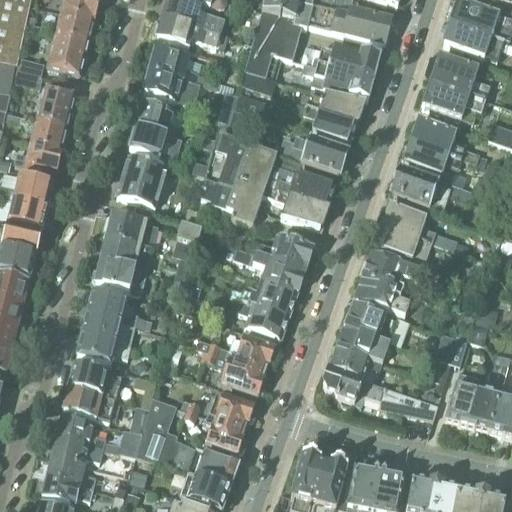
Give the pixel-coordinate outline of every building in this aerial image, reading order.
[(0,0),(0,68),(16,72),(24,34),(27,23),(31,0),(0,0)] [(63,0),(59,19),(92,27),(94,28),(100,3),(86,0),(63,0)] [(222,0),(176,0),(176,2),(218,14),(220,14),(221,14),(222,14),(224,13),(225,12),(226,11),(226,10),(227,9),(227,8),(227,7),(227,6),(227,5),(227,4),(226,3),(226,2),(225,1),(224,1),(222,0)] [(265,0),(261,20),(291,28),(306,32),(307,33),(315,0),(265,0)] [(362,2),(397,13),(401,0),(362,0),(363,0),(362,2)] [(511,0),(483,0),(511,8),(511,0)] [(223,21),(200,14),(167,4),(162,20),(164,21),(163,25),(223,43),(229,22),(223,21)] [(511,25),(456,7),(449,28),(504,47),(511,49),(511,47),(511,25)] [(390,27),(349,17),(342,42),(383,52),(384,50),(381,49),(382,45),(386,46),(388,37),(391,29),(389,29),(390,27)] [(56,32),(53,42),(86,50),(92,27),(59,19),(56,32)] [(291,68),(300,34),(305,35),(305,34),(306,32),(291,28),(261,20),(259,25),(243,80),(265,86),(272,63),(281,65),(291,68)] [(27,23),(24,34),(40,38),(41,33),(34,31),(35,24),(27,23)] [(228,44),(223,43),(163,25),(162,29),(160,28),(159,31),(155,29),(151,42),(156,43),(155,44),(188,54),(190,48),(215,55),(216,52),(225,55),(228,44)] [(504,47),(449,28),(441,51),(497,69),(504,47)] [(86,50),(53,42),(46,74),(79,82),(86,50)] [(312,68),(373,84),(379,62),(376,61),(376,62),(334,50),(332,58),(320,55),(317,65),(313,64),(312,68)] [(200,69),(189,65),(154,55),(147,78),(195,91),(217,97),(219,87),(206,83),(196,81),(200,69)] [(19,63),(16,78),(41,84),(44,70),(19,63)] [(272,63),(265,86),(275,88),(281,65),(272,63)] [(438,63),(429,88),(485,106),(489,94),(473,88),(479,68),(463,63),(460,71),(438,63)] [(310,92),(367,107),(373,84),(312,68),(311,73),(309,72),(307,80),(313,82),(310,92)] [(0,88),(11,91),(12,89),(14,78),(15,73),(0,69),(0,88)] [(42,84),(41,84),(16,78),(14,78),(12,89),(39,96),(42,84)] [(195,91),(147,78),(141,98),(178,108),(180,98),(192,102),(195,91)] [(275,88),(265,86),(243,80),(240,91),(271,102),(275,88)] [(420,109),(422,110),(421,114),(467,130),(468,128),(472,130),(475,120),(480,122),(485,106),(429,88),(426,98),(424,97),(420,109)] [(43,94),(35,125),(66,133),(74,101),(43,94)] [(302,102),(299,112),(356,129),(363,110),(324,99),(323,101),(310,98),(308,104),(302,102)] [(0,129),(3,130),(9,101),(0,99),(0,129)] [(233,118),(258,126),(262,127),(267,111),(257,107),(238,100),(233,118)] [(141,111),(134,133),(176,145),(183,123),(141,111)] [(310,138),(348,151),(356,129),(299,112),(296,111),(293,121),(314,128),(310,138)] [(216,128),(229,132),(233,118),(219,114),(218,119),(216,128)] [(225,146),(250,154),(258,126),(233,118),(229,132),(225,146)] [(21,122),(8,119),(6,127),(19,130),(21,122)] [(60,156),(61,154),(66,133),(35,125),(29,149),(60,156)] [(411,141),(408,149),(459,166),(481,173),(484,165),(478,163),(478,162),(451,153),(455,140),(416,127),(415,129),(412,130),(410,138),(411,141)] [(511,137),(491,130),(486,146),(511,154),(511,137)] [(176,145),(134,133),(127,156),(159,165),(162,154),(188,162),(191,150),(176,145)] [(214,146),(204,143),(201,153),(212,156),(214,146)] [(260,204),(264,192),(275,162),(250,154),(225,146),(219,144),(200,215),(204,219),(249,235),(260,204)] [(285,147),(279,164),(298,170),(337,184),(345,161),(309,147),(308,149),(296,145),(294,150),(285,147)] [(61,156),(60,156),(29,149),(26,161),(18,159),(15,170),(24,173),(56,181),(61,156)] [(459,166),(408,149),(406,155),(403,157),(400,164),(402,166),(402,169),(438,182),(441,172),(456,177),(459,166)] [(264,192),(327,213),(334,193),(294,179),(298,170),(279,164),(275,162),(264,192)] [(154,215),(165,176),(127,164),(115,203),(154,215)] [(192,179),(203,182),(206,171),(195,168),(192,179)] [(429,214),(441,218),(446,204),(465,211),(470,198),(448,190),(446,195),(398,178),(390,202),(428,215),(429,214)] [(0,201),(12,205),(47,214),(48,208),(53,206),(55,199),(52,195),(52,192),(17,183),(14,195),(0,191),(0,201)] [(280,221),(319,235),(320,233),(321,234),(325,223),(323,222),(325,217),(327,213),(264,192),(260,204),(283,212),(280,221)] [(41,238),(42,232),(47,214),(12,205),(5,229),(41,238)] [(187,211),(181,230),(199,235),(204,219),(200,215),(187,211)] [(387,211),(380,233),(431,251),(455,259),(458,249),(422,237),(426,224),(387,211)] [(145,230),(111,221),(105,246),(150,257),(155,239),(143,236),(145,230)] [(219,230),(205,226),(200,242),(214,246),(219,230)] [(5,229),(0,250),(0,251),(35,260),(41,238),(5,229)] [(170,262),(179,264),(191,267),(199,235),(181,230),(179,230),(170,262)] [(423,271),(431,251),(380,233),(373,253),(423,271)] [(257,252),(254,261),(304,278),(312,256),(274,243),(270,256),(257,252)] [(150,257),(105,246),(99,268),(145,279),(150,257)] [(35,260),(0,251),(0,277),(28,285),(35,260)] [(304,278),(254,261),(236,254),(231,267),(263,277),(260,286),(297,300),(304,278)] [(511,262),(511,261),(495,257),(492,269),(509,274),(511,262)] [(362,283),(396,295),(399,286),(415,291),(420,277),(370,259),(362,283)] [(179,264),(172,286),(184,290),(191,267),(179,264)] [(145,279),(99,268),(97,276),(93,278),(91,285),(94,288),(93,291),(139,302),(145,279)] [(506,277),(491,273),(483,299),(498,304),(506,277)] [(485,280),(474,276),(469,291),(480,295),(485,280)] [(0,307),(21,313),(27,289),(0,282),(0,307)] [(396,295),(362,283),(353,305),(403,322),(408,310),(392,305),(396,295)] [(180,307),(184,290),(172,286),(167,303),(180,307)] [(240,308),(288,324),(297,300),(260,286),(258,290),(253,302),(242,298),(240,302),(228,297),(226,303),(240,308)] [(220,295),(218,300),(226,303),(228,297),(220,295)] [(125,309),(91,301),(86,322),(133,333),(143,336),(145,327),(136,324),(136,323),(122,319),(125,309)] [(21,313),(0,307),(0,330),(16,335),(21,313)] [(244,334),(280,347),(288,324),(240,308),(236,319),(248,323),(244,334)] [(386,348),(394,328),(350,312),(349,317),(347,317),(345,323),(345,326),(345,328),(344,328),(342,333),(386,348)] [(133,333),(86,322),(81,341),(128,353),(133,333)] [(0,330),(0,355),(10,358),(16,335),(0,330)] [(386,348),(342,333),(340,339),(341,339),(336,353),(335,353),(335,354),(381,370),(388,349),(386,348)] [(160,340),(154,362),(163,364),(169,342),(160,340)] [(128,353),(81,341),(75,363),(109,372),(111,363),(124,367),(128,353)] [(440,342),(432,364),(449,370),(457,373),(464,350),(440,342)] [(229,358),(226,365),(265,379),(267,371),(268,371),(269,369),(273,368),(276,361),(273,358),(274,355),(241,344),(236,360),(229,358)] [(175,358),(179,349),(170,345),(166,355),(175,358)] [(199,350),(197,355),(216,362),(219,353),(209,349),(208,353),(199,350)] [(334,360),(328,376),(371,391),(374,382),(376,383),(381,370),(335,354),(333,360),(334,360)] [(10,358),(0,355),(0,381),(4,382),(4,380),(9,381),(12,368),(8,367),(10,358)] [(213,370),(216,362),(197,355),(194,364),(213,370)] [(163,364),(154,362),(151,374),(159,377),(163,364)] [(226,365),(216,362),(213,370),(226,375),(221,390),(257,403),(258,401),(263,399),(265,393),(262,389),(263,387),(262,387),(265,379),(226,365)] [(494,370),(496,371),(507,373),(509,365),(498,363),(496,362),(494,370)] [(443,391),(449,370),(432,364),(425,385),(443,391)] [(106,381),(73,373),(67,394),(114,406),(119,387),(105,383),(106,381)] [(420,406),(371,391),(328,376),(327,375),(325,382),(326,382),(322,393),(321,393),(325,402),(326,401),(340,406),(341,410),(349,412),(352,410),(360,413),(364,401),(380,407),(378,414),(433,426),(437,412),(420,406)] [(457,434),(466,436),(479,385),(457,379),(444,429),(458,433),(457,434)] [(144,397),(152,399),(155,390),(135,384),(132,394),(144,397)] [(474,437),(488,441),(502,391),(479,385),(466,436),(473,438),(474,437)] [(501,445),(510,448),(511,438),(511,393),(502,391),(488,441),(501,444),(501,445)] [(114,406),(67,394),(62,418),(95,426),(95,424),(108,428),(114,406)] [(422,399),(420,406),(437,412),(439,404),(422,399)] [(215,401),(207,423),(244,436),(247,430),(248,430),(248,428),(253,427),(255,420),(252,416),(253,414),(215,401)] [(135,466),(163,475),(173,447),(175,447),(182,426),(185,418),(177,416),(150,406),(148,413),(148,415),(144,431),(141,442),(135,466)] [(185,418),(194,422),(198,413),(180,407),(177,416),(185,418)] [(141,442),(144,431),(148,415),(136,412),(128,435),(127,435),(126,438),(141,442)] [(185,418),(182,426),(192,429),(194,422),(185,418)] [(204,450),(237,461),(237,459),(242,458),(244,451),(241,447),(242,445),(241,445),(244,436),(207,423),(204,434),(209,435),(204,450)] [(93,433),(60,425),(54,447),(100,458),(135,466),(141,442),(126,438),(123,437),(119,452),(104,449),(105,446),(90,442),(93,433)] [(100,458),(54,447),(50,466),(81,474),(83,466),(97,470),(100,458)] [(175,447),(173,447),(163,475),(185,482),(228,497),(237,471),(194,456),(175,447)] [(308,511),(322,468),(319,467),(319,466),(301,462),(290,503),(292,504),(290,511),(308,511)] [(83,474),(81,474),(50,466),(45,484),(90,496),(93,484),(81,481),(83,474)] [(335,511),(346,473),(330,469),(329,470),(322,468),(308,511),(335,511)] [(371,511),(378,480),(372,478),(372,480),(354,476),(346,511),(371,511)] [(143,492),(147,481),(133,477),(130,488),(143,492)] [(371,511),(397,511),(403,486),(385,482),(385,481),(378,480),(371,511)] [(178,504),(201,511),(222,511),(228,497),(185,482),(178,504)] [(90,496),(45,484),(40,504),(72,511),(73,511),(75,505),(87,508),(90,496)] [(430,511),(435,492),(429,490),(429,492),(411,488),(406,511),(430,511)] [(454,511),(457,497),(441,494),(441,493),(435,492),(430,511),(454,511)] [(116,493),(113,502),(123,505),(126,496),(116,493)] [(478,511),(480,501),(474,500),(474,501),(457,497),(454,511),(478,511)] [(279,500),(275,510),(280,511),(284,502),(279,500)] [(487,503),(480,501),(478,511),(503,511),(504,507),(487,504),(487,503)] [(113,502),(110,511),(121,511),(123,505),(113,502)]
